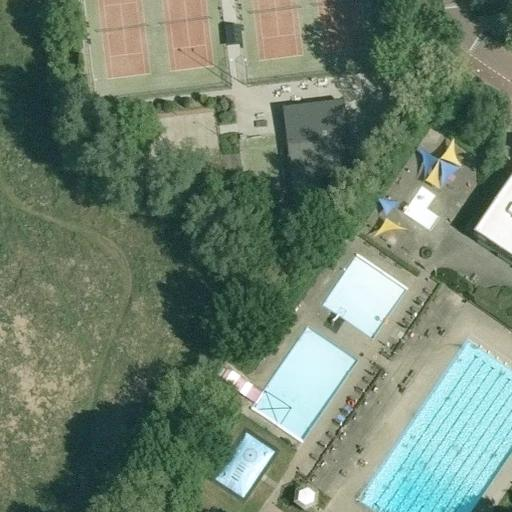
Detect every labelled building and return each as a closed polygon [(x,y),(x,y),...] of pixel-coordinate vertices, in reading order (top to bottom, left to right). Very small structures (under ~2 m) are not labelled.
[(322,204),(319,179),(352,175),(346,125),(285,133),(287,146),(294,208),(322,204)] [(150,175),(141,188),(159,200),(167,187),(150,175)] [(435,229),(442,217),(434,212),(443,197),(429,188),(412,214),(435,229)] [(511,190),(476,244),(511,267),(511,190)] [(242,198),(241,191),(226,192),(226,200),(242,198)] [(251,210),(277,208),(276,196),(250,199),(251,210)]
